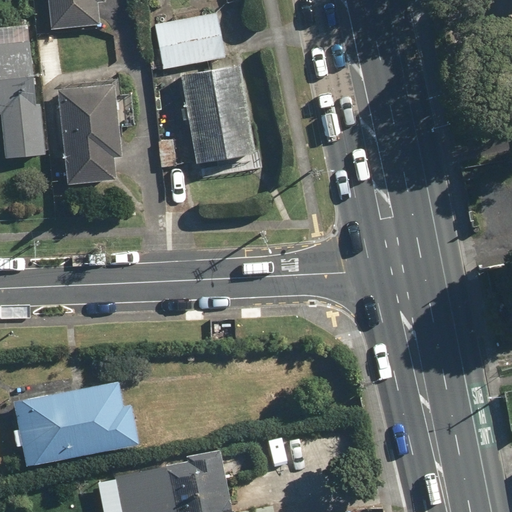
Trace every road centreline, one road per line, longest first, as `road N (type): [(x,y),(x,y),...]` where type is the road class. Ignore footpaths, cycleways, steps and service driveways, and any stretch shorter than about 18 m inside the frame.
road 1 (residential): [(406,268),(0,288)]
road 2 (primary): [(351,0),(406,268)]
road 3 (primary): [(406,268),(457,511)]
